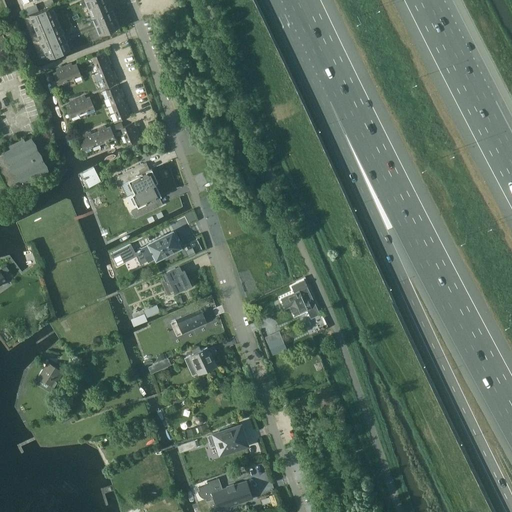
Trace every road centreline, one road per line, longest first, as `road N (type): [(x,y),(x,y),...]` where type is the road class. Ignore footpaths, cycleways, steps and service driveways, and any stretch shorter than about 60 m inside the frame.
road 1 (tertiary): [(301,511),(130,0)]
road 2 (motorway): [(345,93),(380,232),(511,507)]
road 3 (motorway): [(345,93),(511,412)]
road 4 (motorway): [(511,171),(426,0)]
